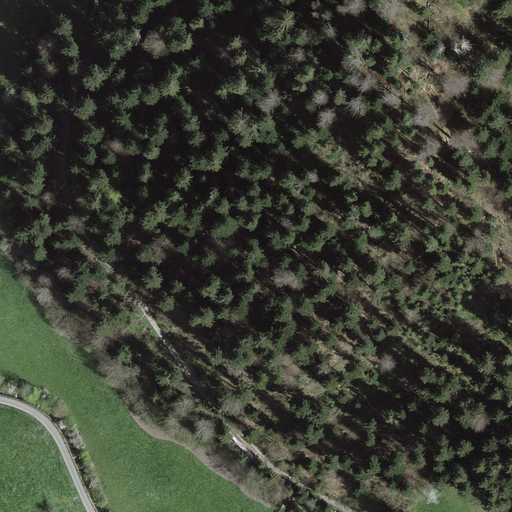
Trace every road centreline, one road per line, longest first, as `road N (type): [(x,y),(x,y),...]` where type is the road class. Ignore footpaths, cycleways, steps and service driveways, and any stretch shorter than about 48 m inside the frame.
road 1 (track): [(349,511),(265,459),(210,405),(79,225),(60,169),(62,136),(99,0)]
road 2 (unclassified): [(0,399),(46,421),(90,511)]
